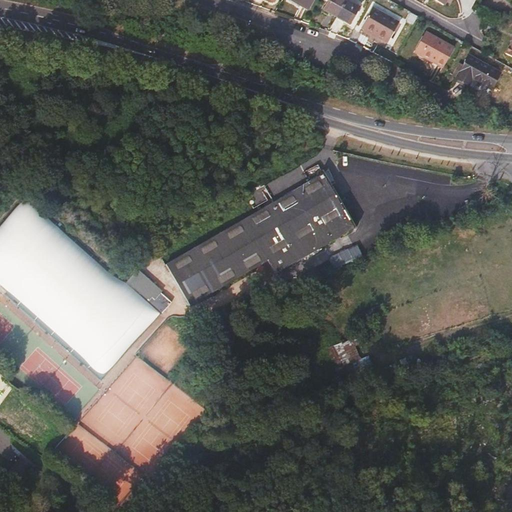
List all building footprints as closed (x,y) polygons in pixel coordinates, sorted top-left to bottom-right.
[(358,7),(345,0),(330,0),(325,11),(349,24),(358,7)] [(363,27),(377,35),(376,37),(387,43),(398,23),(372,9),(363,27)] [(442,70),(453,49),(425,34),(424,37),(429,39),(419,58),(442,70)] [(419,58),(429,39),(424,37),(413,55),(419,58)] [(511,38),(502,54),(511,59),(511,38)] [(457,78),(469,85),(472,80),(491,90),(499,74),(468,57),(457,78)] [(356,231),(325,176),(168,265),(191,307),(270,263),(277,276),(356,231)] [(140,270),(128,283),(162,315),(163,315),(173,304),(163,294),(164,292),(140,270)] [(16,489),(33,470),(21,459),(4,479),(16,489)]
